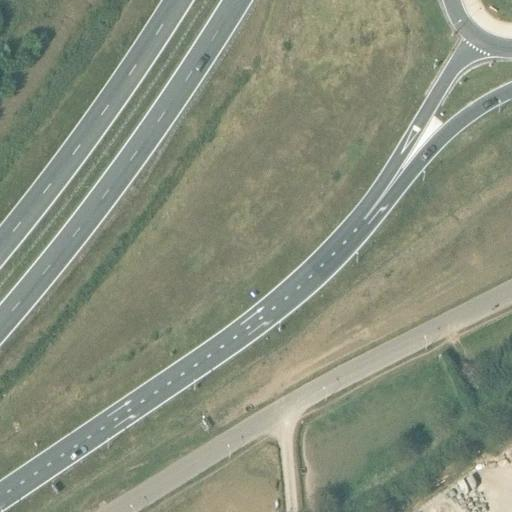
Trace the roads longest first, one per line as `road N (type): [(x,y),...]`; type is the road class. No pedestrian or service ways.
road 1 (trunk): [(0,505),(267,324),(371,224)]
road 2 (unclassified): [(115,511),(335,379),(511,290)]
road 3 (trunk): [(0,320),(128,158),(234,0)]
road 4 (trunk): [(177,0),(0,245)]
road 5 (trunk): [(371,224),(437,94),(482,44)]
road 6 (trunk): [(371,224),(431,148),(511,91)]
